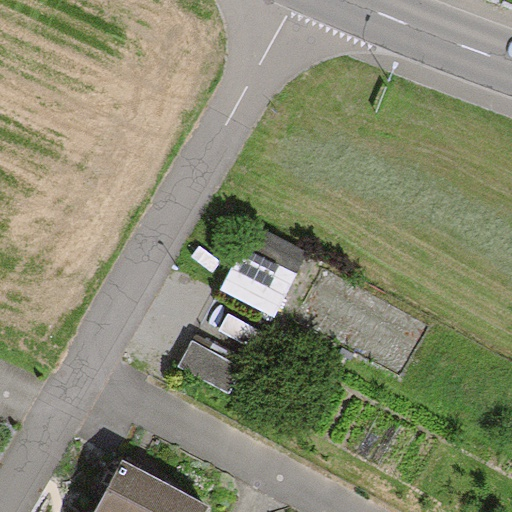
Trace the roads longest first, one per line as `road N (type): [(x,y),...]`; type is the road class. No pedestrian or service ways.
road 1 (residential): [(4,511),(295,0)]
road 2 (tertiary): [(511,63),(342,0)]
